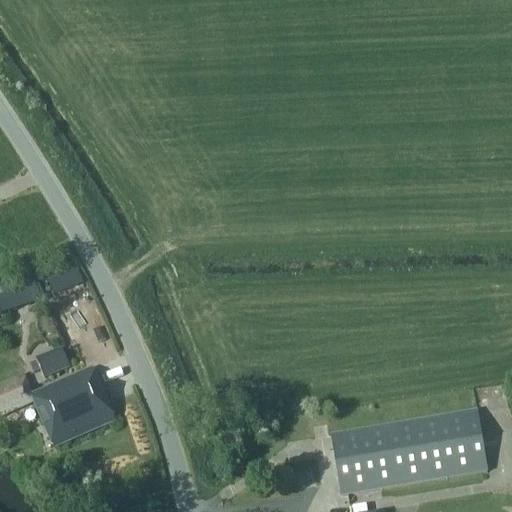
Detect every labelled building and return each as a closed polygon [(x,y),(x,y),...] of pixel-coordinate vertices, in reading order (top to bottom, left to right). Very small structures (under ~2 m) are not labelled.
[(0,287),(0,314),(2,320),(42,307),(32,277),(0,287)] [(44,380),(70,369),(63,352),(29,365),(34,375),(40,372),(44,380)] [(31,398),(23,380),(0,389),(0,417),(33,403),(53,449),(115,422),(92,371),(31,398)] [(331,437),(341,498),(486,474),(476,413),(331,437)] [(296,471),(299,491),(314,487),(312,468),(296,471)]
